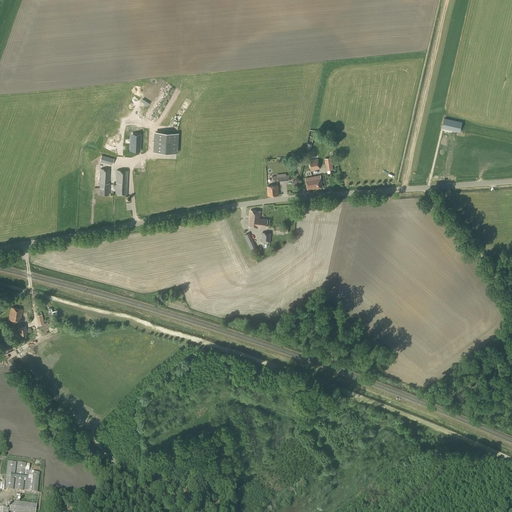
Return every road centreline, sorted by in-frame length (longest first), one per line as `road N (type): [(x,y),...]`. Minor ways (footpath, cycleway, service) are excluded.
road 1 (unclassified): [(511,182),(280,200),(0,249)]
road 2 (track): [(511,312),(432,187)]
